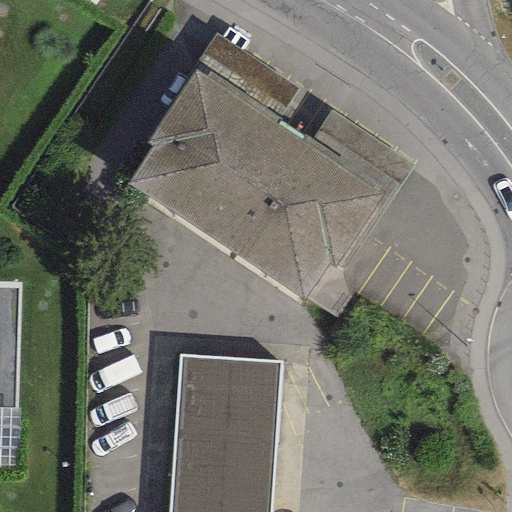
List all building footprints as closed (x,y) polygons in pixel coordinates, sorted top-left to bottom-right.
[(67,0),(85,11),(91,0),(67,0)] [(295,90),(213,34),(195,61),(276,116),(295,90)] [(151,147),(125,185),(301,303),(328,263),(340,271),(393,194),(309,139),(276,116),(195,61),(189,69),(193,72),(145,143),(151,147)] [(412,166),(328,111),(309,139),(393,194),(412,166)] [(268,511),(279,363),(178,356),(167,511),(268,511)]
